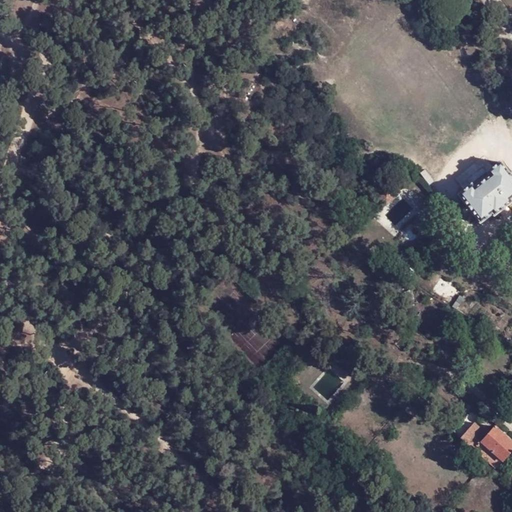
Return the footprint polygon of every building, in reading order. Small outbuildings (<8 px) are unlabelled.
[(487,172),(470,185),(464,189),(458,194),(479,223),(492,214),(494,217),(511,203),(509,200),(511,198),(511,177),(500,162),(492,167),(487,172)] [(466,180),(470,185),(487,172),(483,166),(466,180)] [(425,195),(416,201),(427,219),(437,212),(425,195)] [(414,281),(426,262),(415,254),(403,272),(414,281)] [(447,297),(450,293),(455,287),(453,285),(435,272),(428,281),(447,297)] [(464,415),(460,420),(450,431),(459,438),(470,424),(473,422),(464,415)] [(486,437),(488,434),(473,422),(470,424),(486,437)] [(489,450),(502,460),(511,448),(511,441),(494,427),(488,434),(486,437),(470,424),(459,438),(483,458),(489,450)] [(495,468),(502,460),(489,450),(483,458),(495,468)]
